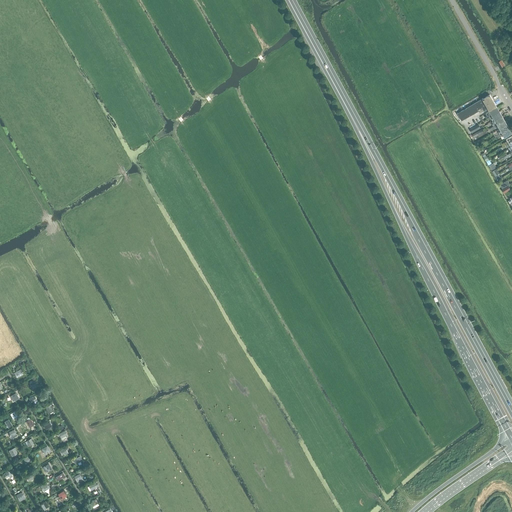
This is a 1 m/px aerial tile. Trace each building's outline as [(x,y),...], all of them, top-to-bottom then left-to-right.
[(485,105),(494,101),(490,94),(470,106),(476,114),(478,113),(477,112),(480,110),(479,109),(482,108),(483,109),(486,108),(485,105)] [(497,107),(494,101),(485,105),(486,108),(487,109),(488,109),(489,111),(497,107)] [(476,114),(470,106),(457,113),(462,120),(468,117),(470,119),(479,114),(478,113),(476,114)] [(497,107),(489,111),(486,113),(487,116),(486,117),(487,118),(490,117),(500,111),(497,107)] [(502,116),(500,111),(490,117),(491,119),(493,117),(495,120),(502,116)] [(502,116),(495,120),(492,121),(494,124),(493,125),(494,126),(505,120),(502,116)] [(498,129),(499,128),(507,124),(505,120),(494,126),(490,128),(491,130),(497,127),(498,129)] [(481,127),(479,123),(470,128),(472,132),(481,127)] [(500,134),(510,129),(507,124),(499,128),(501,131),(499,132),(500,134)] [(511,132),(510,129),(500,134),(496,136),(497,139),(501,136),(502,139),(511,133),(511,132)] [(503,146),(511,140),(511,134),(506,138),(508,140),(501,144),(503,146)] [(511,146),(511,140),(503,146),(504,148),(508,146),(509,148),(511,147),(511,146)] [(34,379),(29,382),(33,389),(38,386),(34,379)] [(51,404),(45,407),(48,413),(54,410),(51,404)] [(31,419),(25,422),(28,427),(34,424),(31,419)] [(14,429),(9,432),(12,438),(17,435),(14,429)] [(64,431),(59,433),(61,438),(62,439),(67,437),(66,435),(67,435),(65,431),(65,430),(64,431)] [(80,456),(73,459),(75,464),(83,460),(80,456)] [(64,491),(58,494),(59,496),(60,497),(61,499),(67,496),(64,491)] [(46,501),(41,504),(44,510),(49,507),(46,501)]
